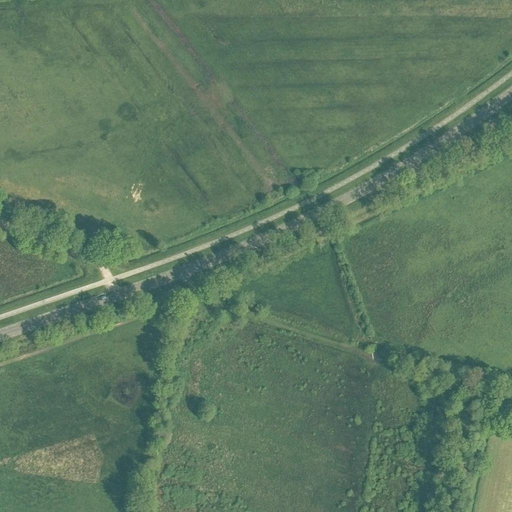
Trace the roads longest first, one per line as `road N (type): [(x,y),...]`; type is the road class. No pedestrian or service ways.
road 1 (tertiary): [(0,335),(249,245),(409,163)]
road 2 (track): [(511,404),(227,307),(193,289),(183,272)]
road 3 (track): [(0,225),(95,260),(116,295)]
road 4 (tertiary): [(409,163),(511,93)]
